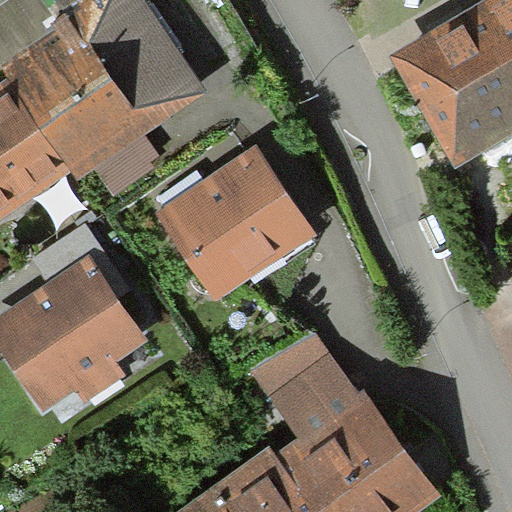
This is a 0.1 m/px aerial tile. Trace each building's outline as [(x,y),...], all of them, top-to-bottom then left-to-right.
[(0,0),(0,222),(69,175),(73,180),(89,169),(111,200),(164,163),(143,134),(204,92),(140,0),(0,0)] [(511,0),(490,0),(394,59),(459,165),(511,132),(511,0)] [(159,214),(218,299),(256,273),(316,231),(257,146),(159,214)] [(0,348),(43,411),(77,388),(85,401),(125,373),(117,361),(148,340),(121,300),(135,291),(88,223),(34,260),(48,281),(0,313),(0,348)] [(422,511),(445,496),(364,384),(360,387),(318,327),(255,372),(301,437),(274,456),(269,450),(181,511),(422,511)]
